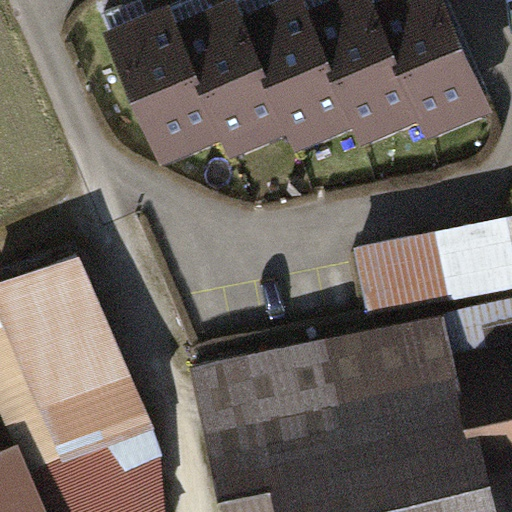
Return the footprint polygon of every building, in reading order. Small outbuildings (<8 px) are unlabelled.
[(153,0),(125,0),(94,17),(161,141),(215,112),(153,0)] [(223,0),(214,0),(168,25),(236,150),(289,121),(223,0)] [(294,0),(292,0),(241,28),(308,152),(362,123),(294,0)] [(366,0),(348,0),(309,22),(376,146),(430,117),(366,0)] [(436,0),(392,0),(373,11),(441,135),(494,106),(436,0)] [(129,411),(62,254),(0,279),(0,356),(40,449),(129,411)] [(511,334),(428,354),(417,308),(220,358),(259,511),(468,511),(455,458),(511,444),(511,334)] [(0,453),(0,511),(45,511),(14,447),(0,453)]
